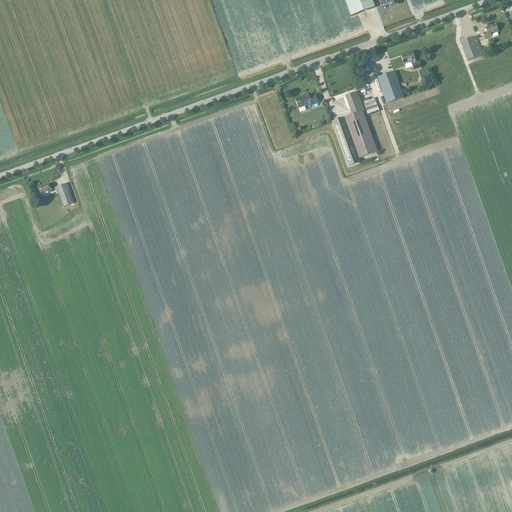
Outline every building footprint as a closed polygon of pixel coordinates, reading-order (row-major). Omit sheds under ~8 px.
[(344,0),(351,17),(375,8),(371,0),(344,0)] [(498,32),(495,25),(489,27),(489,26),(485,28),(486,32),(483,34),(485,40),(492,38),(491,35),(498,32)] [(468,60),(483,55),(476,36),(461,42),(468,60)] [(412,52),(401,56),(404,65),(415,62),(412,52)] [(413,70),(421,68),(419,62),(411,65),(413,70)] [(386,104),(403,98),(394,72),(377,78),(386,104)] [(348,168),(360,164),(358,159),(377,153),(362,112),(365,112),(358,92),(345,96),(352,115),(342,119),(332,123),(348,168)] [(310,97),(308,94),(303,96),(303,97),(295,100),(300,113),(306,111),(304,106),(308,104),(309,106),(318,103),(315,95),(310,97)] [(41,196),(51,192),(49,184),(38,187),(41,196)] [(62,208),(74,204),(67,184),(55,188),(62,208)]
